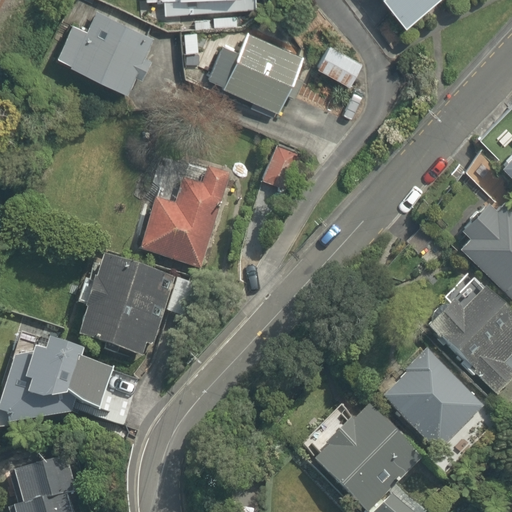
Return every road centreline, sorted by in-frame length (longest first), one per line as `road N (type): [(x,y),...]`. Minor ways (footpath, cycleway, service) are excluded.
road 1 (residential): [(256,332),(259,285),(382,108),(380,66),(329,0)]
road 2 (residential): [(256,332),(511,77)]
road 3 (residential): [(160,511),(157,476),(166,446),(256,332)]
